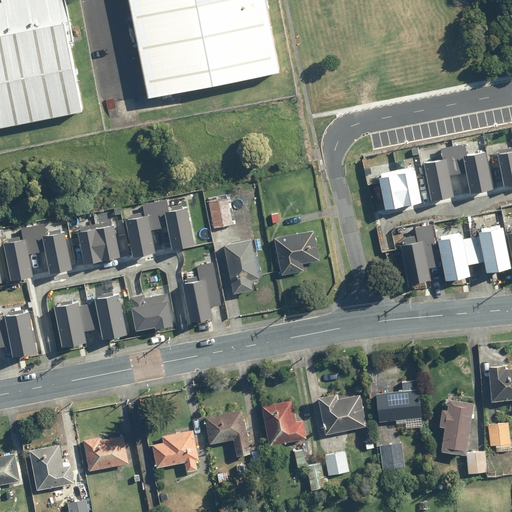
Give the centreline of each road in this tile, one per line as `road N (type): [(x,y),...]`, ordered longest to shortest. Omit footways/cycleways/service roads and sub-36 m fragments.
road 1 (residential): [(58,380),(38,282),(169,256),(189,354)]
road 2 (residential): [(511,308),(189,354)]
road 3 (residential): [(388,242),(383,218),(511,194)]
road 4 (residential): [(189,354),(58,380)]
